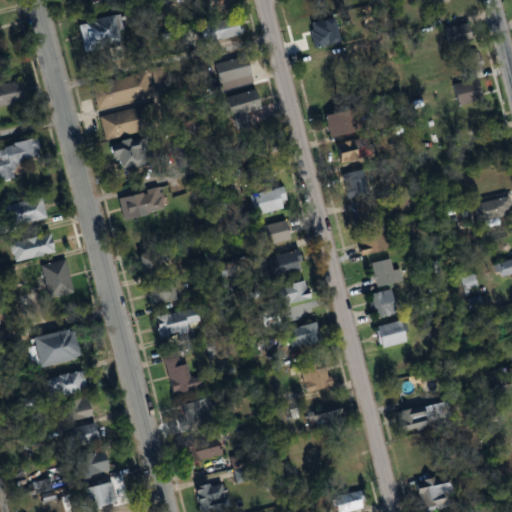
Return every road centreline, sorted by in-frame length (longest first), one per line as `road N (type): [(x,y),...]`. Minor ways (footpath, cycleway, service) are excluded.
road 1 (residential): [(266,0),(398,511)]
road 2 (secondary): [(33,0),(165,511)]
road 3 (residential): [(85,199),(303,142)]
